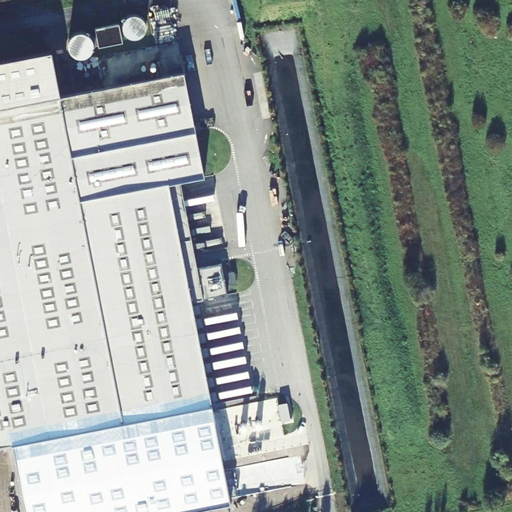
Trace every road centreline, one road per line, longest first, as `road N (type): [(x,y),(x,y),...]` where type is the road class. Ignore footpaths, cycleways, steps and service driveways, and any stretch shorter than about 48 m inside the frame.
road 1 (unknown): [(0,488),(214,444),(245,449),(276,475)]
road 2 (unknown): [(90,511),(276,475)]
